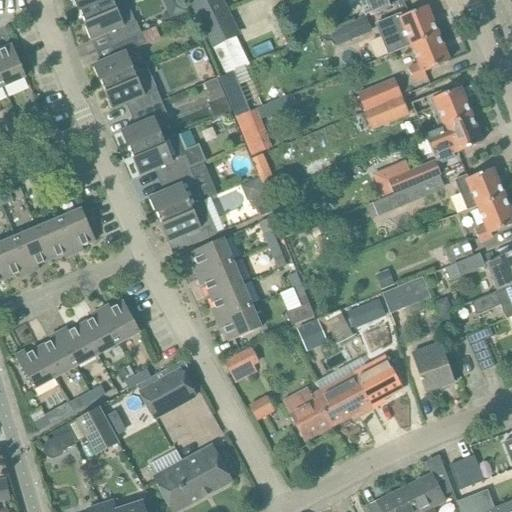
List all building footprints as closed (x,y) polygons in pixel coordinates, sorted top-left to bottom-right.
[(81,13),(83,18),(115,5),(126,0),(73,0),(79,14),(81,13)] [(181,0),(170,0),(166,2),(173,18),(187,12),(181,0)] [(216,0),(190,0),(212,48),(234,37),(216,0)] [(364,0),(369,10),(363,13),(365,17),(389,7),(386,0),(364,0)] [(111,32),(116,43),(141,33),(136,22),(124,27),(115,5),(83,18),(85,24),(84,24),(91,41),(111,32)] [(412,45),(437,35),(426,7),(402,17),(400,14),(377,23),(379,28),(378,28),(389,55),(412,45)] [(276,17),(263,20),(268,45),(282,43),(276,17)] [(350,42),(372,33),(366,18),(344,27),(350,42)] [(101,82),(104,88),(136,74),(127,52),(157,39),(153,29),(141,33),(116,43),(121,54),(93,66),(100,83),(101,82)] [(449,62),(437,35),(412,45),(420,65),(409,69),(413,81),(426,76),(425,72),(449,62)] [(0,79),(3,87),(26,77),(13,46),(0,51),(0,79)] [(132,102),(137,113),(162,102),(148,69),(136,74),(104,88),(106,93),(105,94),(112,110),(132,102)] [(225,97),(217,80),(205,85),(212,102),(225,97)] [(365,112),(401,97),(394,80),(358,95),(365,112)] [(448,89),(411,104),(424,135),(445,126),(470,116),(459,88),(450,92),(448,89)] [(285,98),(257,110),(261,120),(296,106),(291,95),(285,98)] [(401,97),(365,112),(372,129),(408,115),(401,97)] [(130,149),(132,154),(164,140),(155,118),(167,113),(162,102),(137,113),(141,124),(121,132),(128,149),(130,149)] [(257,110),(237,118),(253,155),(272,147),(261,120),(257,110)] [(30,116),(18,121),(21,129),(33,124),(30,116)] [(470,116),(445,126),(423,135),(431,156),(442,151),(446,161),(459,156),(457,153),(482,143),(470,116)] [(21,129),(18,121),(6,126),(10,134),(21,129)] [(160,168),(165,179),(203,163),(206,161),(199,145),(186,150),(179,134),(164,140),(132,154),(134,159),(133,160),(140,177),(160,168)] [(433,162),(389,180),(395,194),(407,190),(439,176),(433,162)] [(160,220),(204,201),(217,196),(203,163),(165,179),(169,190),(149,198),(156,215),(158,215),(160,220)] [(40,173),(44,182),(55,177),(52,168),(40,173)] [(467,211),(478,207),(504,197),(492,169),(468,179),(467,175),(455,180),(454,181),(467,211)] [(279,193),(270,171),(258,175),(267,197),(279,193)] [(40,173),(28,178),(32,187),(44,182),(40,173)] [(407,190),(395,194),(372,204),(378,217),(413,203),(407,190)] [(0,196),(0,202),(2,207),(13,202),(10,193),(0,196)] [(265,194),(251,200),(259,217),(272,211),(265,194)] [(475,231),(480,242),(492,237),(491,234),(511,225),(511,217),(504,197),(478,207),(486,226),(475,231)] [(218,235),(204,201),(160,220),(162,225),(161,226),(173,254),(193,245),(211,237),(218,235)] [(82,247),(95,241),(82,210),(59,219),(74,254),(84,250),(82,247)] [(59,219),(37,229),(51,260),(63,255),(65,258),(74,254),(59,219)] [(15,238),(30,273),(40,269),(38,266),(51,260),(37,229),(15,238)] [(264,235),(269,247),(277,244),(272,232),(264,235)] [(15,238),(0,244),(0,263),(6,279),(19,273),(21,277),(30,273),(15,238)] [(193,267),(197,276),(232,262),(223,239),(210,245),(192,252),(197,266),(193,267)] [(467,241),(444,250),(450,263),(472,254),(467,241)] [(273,259),(281,255),(277,244),(269,247),(273,259)] [(499,291),(511,285),(511,253),(488,264),(499,291)] [(469,259),(433,273),(438,286),(474,272),(469,259)] [(242,284),(232,262),(197,276),(201,286),(205,285),(210,297),(242,284)] [(385,272),(376,276),(382,291),(395,286),(388,270),(385,272)] [(301,286),(296,273),(288,276),(293,289),(301,286)] [(421,278),(381,294),(389,314),(404,309),(403,306),(429,296),(421,278)] [(212,311),(216,320),(251,306),(242,284),(210,297),(216,310),(212,311)] [(511,285),(499,291),(471,303),(476,315),(500,306),(506,320),(511,318),(511,317),(511,285)] [(301,286),(293,289),(301,307),(286,313),(291,326),(315,316),(301,286)] [(380,300),(360,308),(367,324),(386,317),(380,300)] [(109,306),(101,310),(119,344),(140,332),(124,302),(111,309),(109,306)] [(261,329),(251,306),(216,320),(220,330),(224,329),(230,342),(248,334),(261,329)] [(93,319),(82,325),(98,355),(119,344),(101,310),(91,315),(93,319)] [(324,317),(318,320),(326,335),(332,332),(347,325),(340,311),(324,317)] [(318,321),(297,329),(303,345),(324,336),(318,321)] [(98,355),(82,325),(69,332),(67,329),(59,333),(77,367),(98,355)] [(482,372),(494,367),(494,363),(485,342),(494,338),(490,327),(467,336),(482,372)] [(51,342),(39,348),(55,378),(77,367),(59,333),(49,338),(51,342)] [(439,344),(413,354),(422,379),(420,380),(421,381),(422,381),(426,393),(453,383),(446,364),(439,344)] [(33,390),(55,378),(39,348),(27,355),(25,352),(15,357),(33,390)] [(252,348),(225,362),(233,378),(260,364),(252,348)] [(184,361),(137,387),(155,419),(195,397),(183,374),(189,370),(184,361)] [(384,400),(366,367),(319,392),(325,404),(321,406),(333,427),(384,400)] [(136,376),(140,384),(151,378),(147,370),(136,376)] [(140,384),(136,376),(125,382),(129,390),(140,384)] [(101,385),(90,391),(95,400),(106,394),(101,385)] [(304,442),(333,427),(321,406),(325,404),(319,392),(312,396),(308,389),(291,398),(297,410),(289,414),(304,442)] [(95,400),(90,391),(78,397),(83,407),(95,400)] [(267,397),(249,407),(257,421),(274,411),(267,397)] [(77,419),(96,454),(118,443),(99,407),(77,419)] [(45,417),(34,423),(38,431),(49,424),(45,417)] [(66,449),(76,446),(77,445),(72,431),(47,442),(45,447),(48,456),(55,459),(64,455),(66,449)] [(511,440),(503,444),(511,466),(511,440)] [(212,447),(155,477),(174,511),(231,481),(212,447)] [(471,485),(484,480),(475,456),(461,461),(471,485)] [(450,465),(459,490),(471,485),(461,461),(450,465)] [(432,474),(404,488),(416,511),(435,511),(433,508),(446,502),(443,496),(432,474)] [(0,481),(0,501),(10,499),(6,480),(0,481)] [(416,511),(404,488),(377,502),(377,503),(381,511),(416,511)] [(471,511),(468,501),(459,504),(461,511),(471,511)] [(511,511),(511,501),(494,508),(498,511),(511,511)] [(112,502),(100,506),(101,511),(145,511),(143,502),(115,511),(112,502)]
